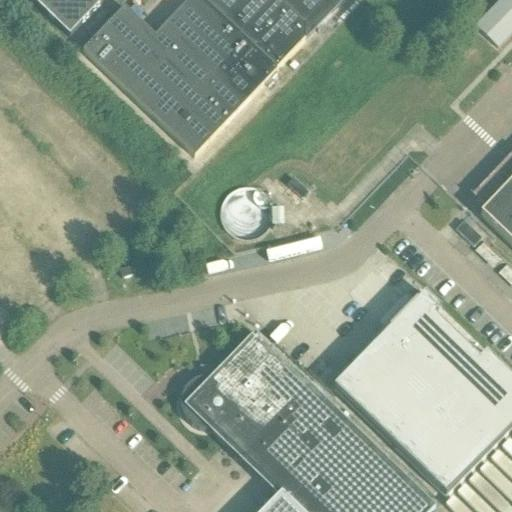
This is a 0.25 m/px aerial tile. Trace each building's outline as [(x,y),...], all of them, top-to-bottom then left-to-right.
[(26,0),(69,40),(102,5),(96,0),(26,0)] [(347,0),(206,0),(203,3),(199,0),(191,0),(154,39),(124,10),(82,55),(194,161),(304,44),(347,0)] [(511,0),(502,0),(475,29),(497,51),(511,35),(511,0)] [(511,184),(479,218),(496,234),(511,249),(511,184)] [(463,225),(456,233),(473,250),(481,242),(463,225)] [(119,272),(121,281),(134,278),(132,269),(119,272)] [(389,333),(379,343),(379,344),(376,347),(377,348),(364,362),(363,361),(360,364),(361,365),(348,378),(347,377),(343,381),(343,380),(332,391),(365,423),(390,447),(394,450),(393,450),(445,501),(474,471),(511,431),(511,381),(503,373),(485,356),(478,363),(434,320),(441,313),(424,297),(416,304),(416,305),(415,304),(415,305),(389,332),(388,332),(389,333)] [(401,479),(366,446),(331,412),(257,340),(256,341),(226,371),(223,375),(191,408),(176,394),(133,439),(207,511),(433,511),(434,511),(401,479)]
